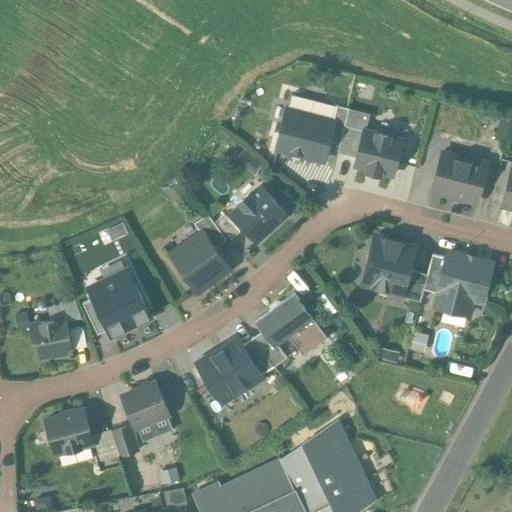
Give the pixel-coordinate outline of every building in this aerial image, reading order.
[(336,104),(292,93),(288,109),(287,109),(278,147),(324,159),(329,140),(334,121),(332,120),(336,105),(336,104)] [(349,107),(336,104),(336,105),(332,120),(334,121),(329,140),(340,142),(349,107)] [(241,120),(233,115),(226,126),(235,131),(241,120)] [(402,139),(365,129),(356,164),(367,167),(367,170),(381,174),(382,171),(393,174),(398,156),(402,154),(404,147),(401,143),(402,139)] [(453,161),(440,157),(432,187),(479,199),(487,166),(471,162),(471,161),(469,158),(461,156),(458,158),(453,161)] [(511,167),(502,205),(511,207),(511,167)] [(261,185),(251,194),(249,193),(240,201),(242,203),(232,212),(257,240),(286,213),(261,185)] [(227,238),(208,212),(195,222),(202,232),(203,231),(215,247),(227,238)] [(240,231),(224,213),(216,221),(232,239),(240,231)] [(202,232),(172,253),(198,289),(201,287),(204,287),(210,283),(210,280),(219,273),(223,274),(228,270),(229,263),(225,257),(222,257),(215,247),(203,231),(202,232)] [(388,235),(380,233),(372,238),(370,247),(372,250),(366,271),(371,272),(368,284),(400,292),(403,293),(409,268),(415,245),(390,238),(388,235)] [(492,262),(447,251),(437,291),(434,305),(468,314),(473,298),(482,301),(492,262)] [(446,257),(433,253),(428,273),(424,288),(437,291),(446,257)] [(428,273),(409,268),(403,293),(400,292),(400,295),(421,300),(424,288),(428,273)] [(129,269),(89,288),(109,329),(111,334),(151,316),(129,269)] [(328,336),(295,291),(256,320),(263,329),(275,346),(278,343),(289,335),(303,354),(328,336)] [(109,329),(93,297),(83,302),(98,334),(109,329)] [(28,310),(17,311),(19,327),(30,325),(28,310)] [(66,317),(30,324),(36,357),(72,350),(66,317)] [(275,346),(263,329),(253,336),(274,366),(287,356),(278,343),(275,346)] [(274,366),(253,336),(242,343),(261,373),(261,374),(274,366)] [(239,337),(198,363),(221,400),(235,391),(239,392),(247,388),(248,384),(262,375),(261,374),(261,373),(242,343),(239,337)] [(156,381),(123,395),(135,426),(169,413),(156,381)] [(83,408),(46,418),(49,429),(45,430),(49,443),(52,442),(55,453),(93,443),(83,408)] [(203,511),(205,511),(354,511),(381,498),(339,416),(279,456),(215,485),(213,480),(187,491),(196,511),(203,511)] [(130,424),(113,430),(121,454),(138,449),(130,424)] [(185,486),(164,488),(165,502),(186,501),(185,486)]
